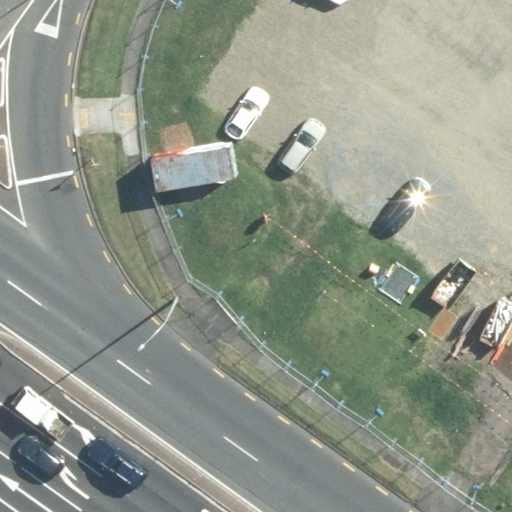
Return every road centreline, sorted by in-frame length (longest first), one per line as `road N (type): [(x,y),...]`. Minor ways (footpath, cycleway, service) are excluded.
road 1 (primary): [(42,0),(45,100),(83,326)]
road 2 (primary): [(83,326),(347,511)]
